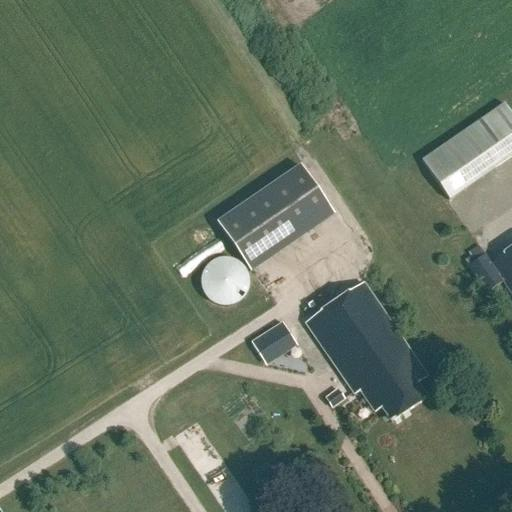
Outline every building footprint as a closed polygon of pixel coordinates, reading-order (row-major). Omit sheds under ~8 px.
[(485,119),(511,158),(511,157),(511,123),(501,108),(485,119)] [(419,165),(445,203),(511,158),(485,119),(419,165)] [(298,164),(214,219),(247,269),(331,214),(298,164)] [(486,293),(503,282),(511,295),(511,250),(492,264),(486,256),(468,268),(486,293)] [(225,261),(215,262),(206,267),(200,276),(198,286),(201,295),(207,304),(216,309),(226,309),(235,306),(243,299),(247,290),(247,280),(242,270),(235,264),(225,261)] [(375,414),(382,409),(392,423),(427,399),(417,385),(428,377),(365,286),(308,325),(356,394),(360,392),(375,414)] [(264,336),(276,354),(293,343),(282,325),(264,336)] [(220,413),(236,400),(227,388),(211,401),(220,413)] [(339,390),(326,399),(333,410),(346,400),(339,390)]
